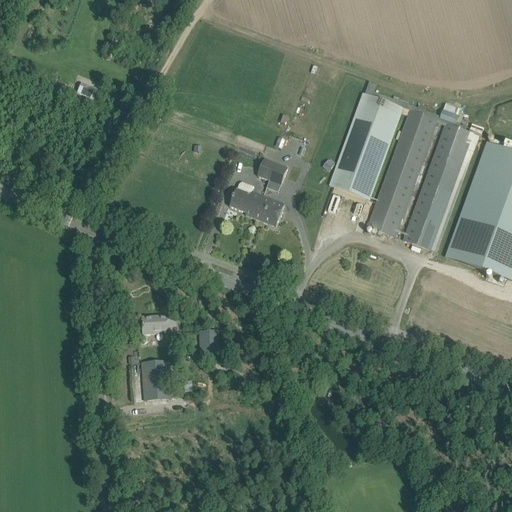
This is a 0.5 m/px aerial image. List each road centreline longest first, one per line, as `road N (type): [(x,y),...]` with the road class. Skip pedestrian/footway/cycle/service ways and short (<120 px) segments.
road 1 (tertiary): [(511,390),(86,225)]
road 2 (unclassified): [(102,511),(86,225)]
road 3 (track): [(206,0),(89,195),(86,225)]
road 4 (track): [(330,511),(244,286)]
